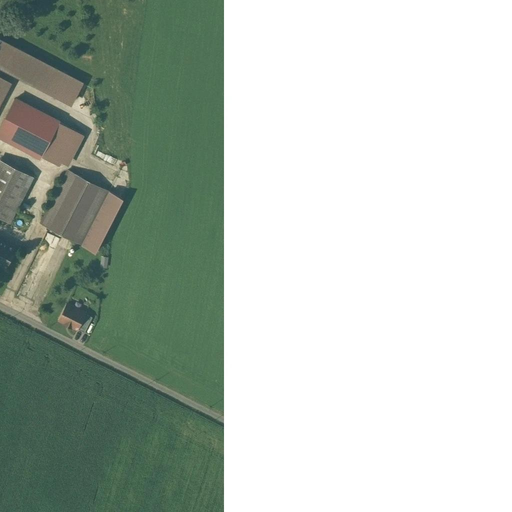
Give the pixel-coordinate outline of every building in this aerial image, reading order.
[(85,82),(0,38),(0,67),(72,105),(85,82)] [(0,109),(13,84),(0,77),(0,109)] [(87,134),(16,96),(0,125),(0,138),(41,161),(43,157),(60,166),(62,162),(70,166),(87,134)] [(36,177),(0,158),(0,218),(10,224),(36,177)] [(124,199),(67,169),(39,223),(96,252),(124,199)] [(0,269),(12,247),(0,240),(0,269)] [(102,255),(101,266),(108,267),(109,255),(102,255)] [(82,315),(58,303),(49,322),(72,333),(82,315)]
